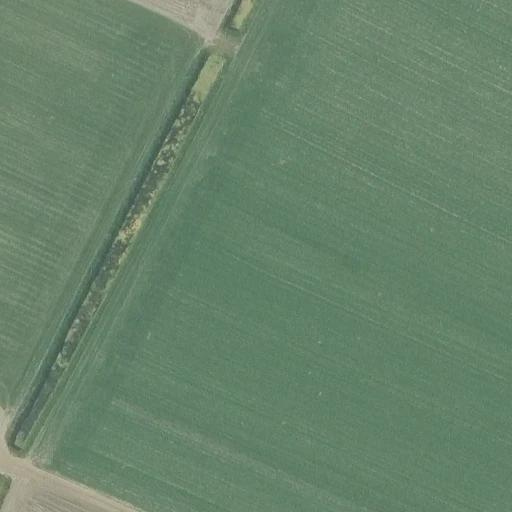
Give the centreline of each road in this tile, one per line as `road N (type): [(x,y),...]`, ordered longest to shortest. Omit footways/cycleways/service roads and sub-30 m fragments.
road 1 (track): [(4,511),(268,0)]
road 2 (track): [(0,429),(220,0)]
road 3 (track): [(0,460),(120,511)]
